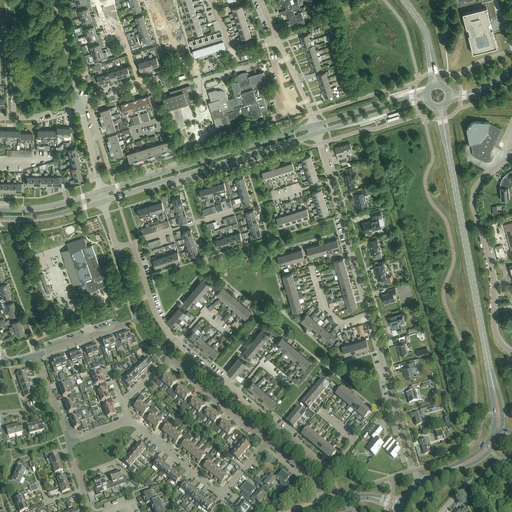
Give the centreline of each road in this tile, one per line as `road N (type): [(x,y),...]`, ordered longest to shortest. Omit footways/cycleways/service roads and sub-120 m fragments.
road 1 (residential): [(420,483),(317,133)]
road 2 (residential): [(316,484),(329,470),(177,343),(153,309),(132,243),(116,248)]
road 3 (secondary): [(439,107),(497,431)]
road 4 (tertiary): [(102,200),(317,133)]
road 5 (tertiary): [(314,124),(100,192)]
road 6 (residential): [(511,351),(493,328),(494,286),(472,202),(477,184),(511,156)]
road 7 (residential): [(267,441),(220,495),(128,421)]
road 8 (unclassified): [(267,441),(170,358)]
